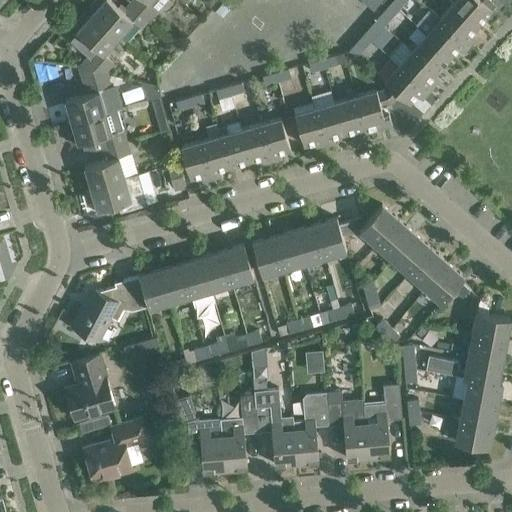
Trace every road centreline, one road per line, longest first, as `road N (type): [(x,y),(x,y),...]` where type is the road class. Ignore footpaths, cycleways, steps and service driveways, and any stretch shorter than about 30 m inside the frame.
road 1 (residential): [(511,269),(392,161),(63,257)]
road 2 (residential): [(153,511),(511,478)]
road 3 (residential): [(55,511),(15,351),(63,257)]
road 4 (residential): [(63,257),(9,69),(14,41)]
